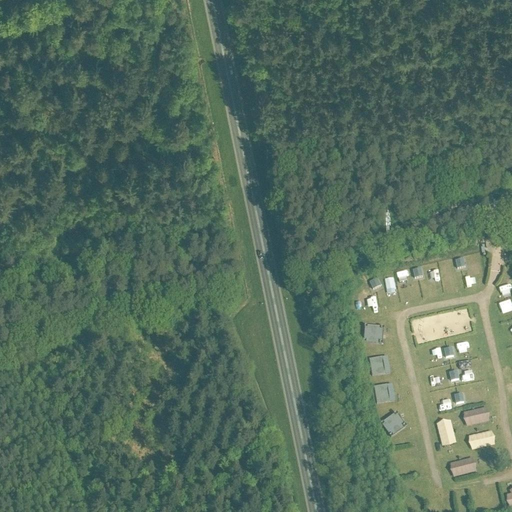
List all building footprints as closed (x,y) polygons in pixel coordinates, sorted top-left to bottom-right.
[(396,256),(394,250),(385,253),(386,259),(396,256)] [(457,271),(465,269),(463,261),(455,262),(457,271)] [(482,268),(471,271),(475,287),(482,284),(480,276),(484,275),(482,268)] [(414,281),(422,279),(420,271),(413,272),(414,281)] [(456,274),(458,292),(465,291),(463,274),(456,274)] [(446,278),(439,279),(441,295),(448,294),(446,278)] [(373,292),(380,289),(376,281),(369,284),(373,292)] [(414,283),(405,284),(406,300),(415,300),(414,283)] [(435,319),(421,323),(423,329),(437,326),(435,319)] [(454,329),(472,327),(471,319),(453,322),(454,329)] [(372,339),(387,335),(385,328),(370,333),(372,339)] [(452,351),(458,349),(457,346),(468,343),(465,331),(449,335),(452,351)] [(424,339),(425,345),(445,342),(444,337),(424,339)] [(388,353),(387,346),(373,347),(374,355),(388,353)] [(446,360),(453,358),(452,350),(444,352),(446,360)] [(375,363),(376,370),(391,368),(390,361),(375,363)] [(434,378),(452,374),(450,367),(432,372),(434,378)] [(449,375),(451,384),(459,382),(457,374),(449,375)] [(377,379),(378,385),(395,383),(394,377),(377,379)] [(453,385),(435,388),(436,395),(454,392),(453,385)] [(383,403),(393,402),(392,391),(382,392),(383,403)] [(450,392),(441,395),(443,401),(452,398),(450,392)] [(454,398),(456,407),(464,405),(462,397),(454,398)] [(399,409),(391,411),(390,406),(383,408),(385,419),(401,415),(399,409)] [(406,424),(389,428),(390,434),(408,430),(406,424)]
